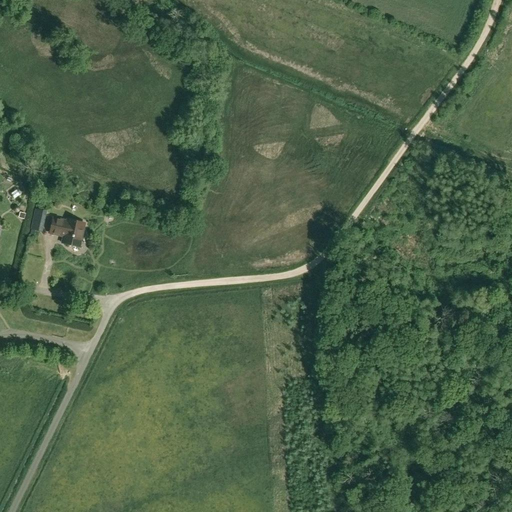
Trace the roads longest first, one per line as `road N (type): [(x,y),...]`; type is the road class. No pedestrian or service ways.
road 1 (track): [(133,292),(293,274),(324,259),(476,46),(495,0)]
road 2 (unclassified): [(11,511),(114,303),(133,292)]
